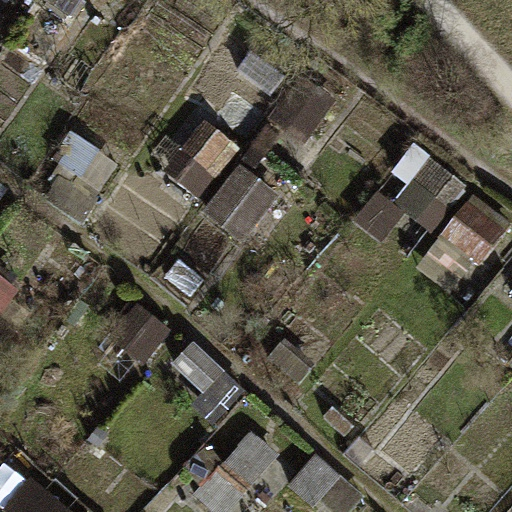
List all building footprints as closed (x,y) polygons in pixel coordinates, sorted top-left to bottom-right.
[(0,0),(0,1),(14,9),(18,0),(0,0)] [(213,200),(243,143),(205,123),(175,180),(213,200)] [(422,145),(364,220),(413,258),(471,182),(422,145)] [(214,223),(268,244),(290,188),(236,168),(214,223)] [(511,215),(475,191),(424,267),(467,296),(511,229),(511,215)] [(0,329),(30,301),(0,269),(0,329)] [(0,481),(0,508),(6,511),(82,511),(8,468),(0,481)]
